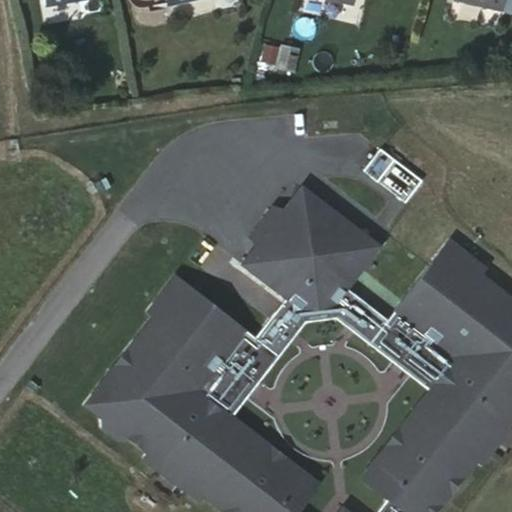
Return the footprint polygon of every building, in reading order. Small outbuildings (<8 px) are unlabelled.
[(40,0),(42,9),(91,0),(40,0)] [(453,0),(501,10),(503,0),(453,0)] [(262,41),(258,61),(294,69),(299,49),(262,41)] [(121,444),(125,437),(150,456),(150,460),(150,463),(180,485),(202,502),(207,496),(228,511),(433,511),(477,454),(482,458),(511,418),(511,294),(479,269),(472,263),(476,257),(448,235),(389,314),(348,283),(380,242),(302,183),(290,201),(275,203),(253,234),(250,255),(239,268),(283,302),(254,341),(174,282),(152,311),(159,317),(153,324),(89,410),(103,421),(104,433),(121,444)] [(483,262),(476,257),(472,263),(479,269),(483,262)] [(146,318),(153,324),(159,317),(152,311),(146,318)]
